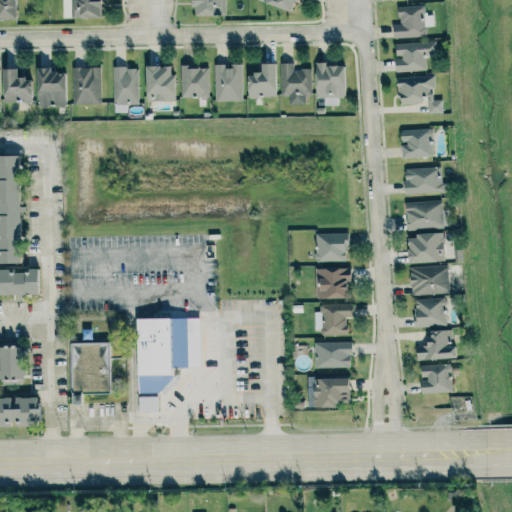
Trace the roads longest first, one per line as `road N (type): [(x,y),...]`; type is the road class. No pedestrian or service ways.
road 1 (residential): [(383,361),(365,43),(356,30),(0,39)]
road 2 (secondary): [(0,463),(484,452)]
